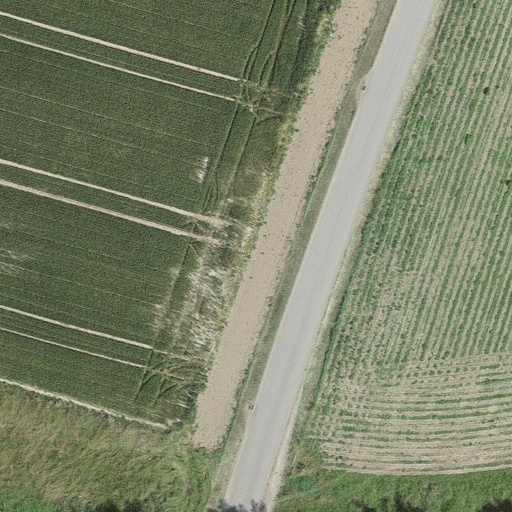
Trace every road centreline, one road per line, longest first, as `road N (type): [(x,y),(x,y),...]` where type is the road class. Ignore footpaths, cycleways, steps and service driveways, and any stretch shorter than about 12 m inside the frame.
road 1 (unclassified): [(419,0),(238,511)]
road 2 (track): [(0,463),(238,510)]
